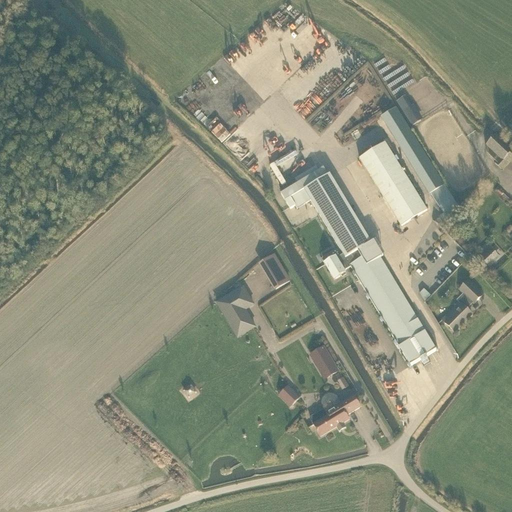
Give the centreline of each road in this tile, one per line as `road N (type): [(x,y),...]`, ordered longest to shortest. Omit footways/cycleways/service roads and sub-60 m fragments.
road 1 (unclassified): [(156,511),(390,456)]
road 2 (unclassified): [(390,456),(511,314)]
